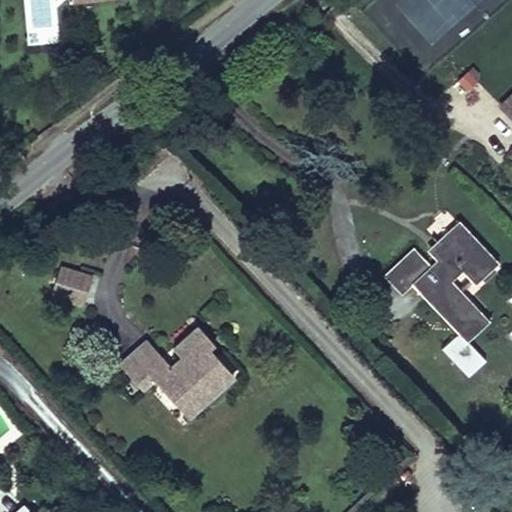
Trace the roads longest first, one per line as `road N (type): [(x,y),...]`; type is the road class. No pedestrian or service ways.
road 1 (unknown): [(50,164),(68,183),(167,181),(194,197),(431,448),(441,511)]
road 2 (tertiary): [(261,0),(0,202)]
